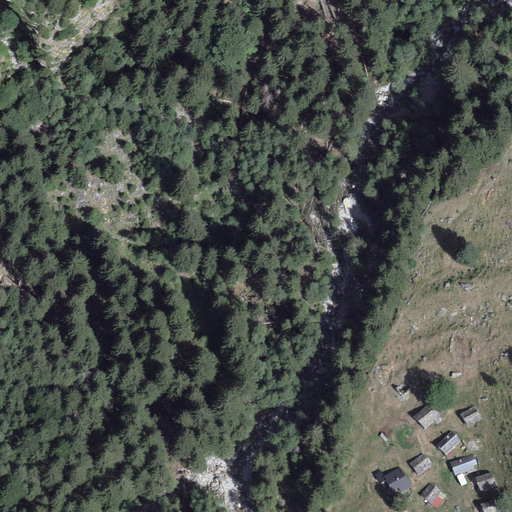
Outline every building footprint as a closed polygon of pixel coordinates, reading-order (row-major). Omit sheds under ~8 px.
[(446,409),(434,398),(412,418),(423,429),(433,421),(436,424),(440,420),(438,416),(446,409)] [(473,406),(459,415),(465,425),(479,416),(473,406)] [(458,440),(450,431),(436,446),(448,459),(454,452),(450,448),(458,440)] [(431,464),(421,453),(409,464),(416,475),(431,464)] [(471,456),(449,463),(454,474),(472,467),(471,464),(474,462),(471,456)] [(410,487),(398,468),(383,477),(379,471),(374,475),(380,483),(385,480),(391,490),(397,487),(400,492),(410,487)] [(490,473),(475,478),(479,491),(495,485),(490,473)] [(444,495),(429,483),(420,496),(435,508),(444,495)] [(494,500),(479,505),(482,511),(495,511),(498,511),(494,500)]
